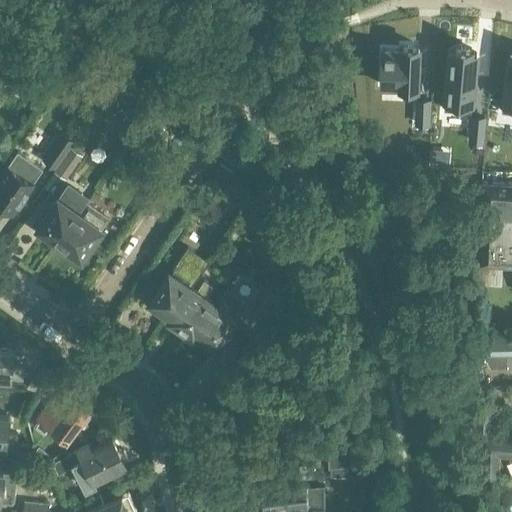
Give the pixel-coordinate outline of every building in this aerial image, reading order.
[(383,49),(381,85),(417,87),(419,47),(402,46),(402,50),(383,49)] [(450,52),(444,109),(471,112),(477,54),(471,54),(472,50),(455,49),(455,52),(450,52)] [(511,54),(510,54),(501,110),(511,111),(511,54)] [(418,100),(417,124),(429,125),(430,101),(418,100)] [(473,117),(471,140),(483,142),(485,118),(473,117)] [(131,142),(151,156),(166,134),(146,120),(131,142)] [(63,134),(55,145),(45,161),(55,168),(73,141),(63,134)] [(56,172),(66,179),(82,156),(72,149),(56,172)] [(16,154),(8,166),(0,177),(0,204),(13,213),(42,171),(16,154)] [(234,177),(228,185),(228,186),(245,199),(252,188),(235,176),(234,177)] [(37,229),(60,244),(87,203),(91,198),(70,183),(59,200),(57,199),(37,229)] [(511,183),(482,183),(478,266),(511,267),(511,183)] [(275,185),(268,195),(285,207),(292,196),(275,185)] [(104,214),(87,203),(60,244),(82,259),(102,230),(96,226),(104,214)] [(170,273),(149,302),(171,318),(192,289),(191,288),(209,262),(188,247),(170,273)] [(171,318),(169,321),(193,338),(195,335),(196,335),(216,305),(205,298),(213,287),(204,281),(196,292),(192,289),(171,318)] [(274,289),(255,315),(272,327),(290,300),(277,291),(274,289)] [(216,305),(196,335),(217,350),(238,320),(248,305),(226,290),(216,305)] [(511,358),(511,333),(485,334),(486,360),(511,358)] [(17,351),(13,350),(0,349),(0,378),(23,381),(24,367),(16,366),(17,351)] [(31,379),(41,388),(52,375),(43,366),(31,379)] [(32,405),(38,410),(51,392),(59,381),(52,375),(41,388),(37,392),(32,405)] [(497,387),(472,387),(471,434),(495,435),(497,387)] [(49,402),(42,411),(38,417),(39,418),(34,426),(44,434),(50,425),(67,438),(89,408),(75,398),(73,401),(64,394),(55,406),(49,402)] [(20,417),(9,416),(0,415),(0,446),(6,447),(6,446),(17,447),(20,417)] [(499,479),(499,477),(499,459),(511,458),(511,437),(481,437),(480,478),(499,479)] [(124,467),(123,465),(126,464),(113,439),(92,450),(89,443),(68,454),(86,489),(97,484),(95,480),(107,474),(108,475),(114,477),(122,473),(124,467)] [(328,453),(329,467),(330,467),(331,477),(348,477),(348,467),(355,467),(355,453),(328,453)] [(51,459),(57,474),(66,471),(60,455),(51,459)] [(0,500),(0,501),(0,500),(13,501),(16,474),(3,473),(3,472),(0,471),(0,500)] [(263,486),(263,511),(308,511),(308,510),(325,509),(325,485),(263,486)] [(87,511),(136,511),(128,493),(88,511),(87,511)] [(24,511),(48,511),(49,505),(25,502),(24,511)]
